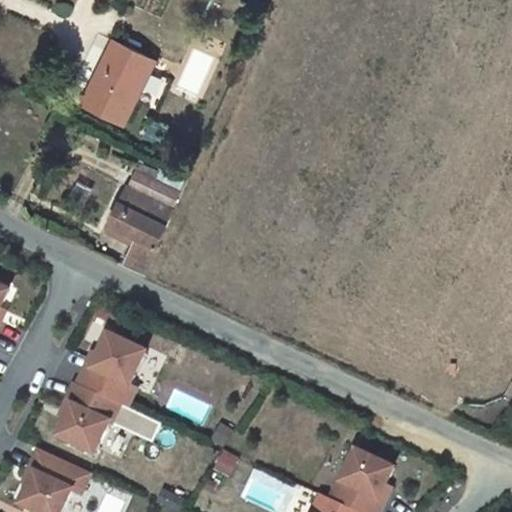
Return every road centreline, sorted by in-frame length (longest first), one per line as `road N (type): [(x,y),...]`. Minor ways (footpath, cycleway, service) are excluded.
road 1 (residential): [(81,265),(501,475)]
road 2 (residential): [(81,265),(0,408)]
